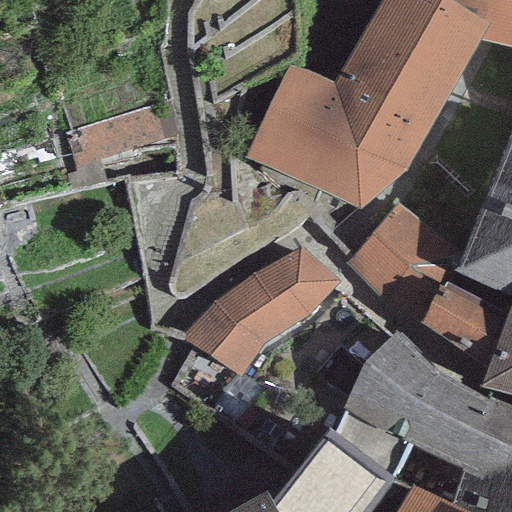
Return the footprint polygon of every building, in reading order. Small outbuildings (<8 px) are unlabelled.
[(443,0),(382,0),(330,85),(289,68),(243,152),(362,210),(404,170),(482,40),(487,24),(443,0)] [(511,0),(443,0),(487,24),(482,40),(511,48),(511,0)] [(169,102),(68,133),(77,171),(67,174),(72,192),(105,183),(99,159),(175,144),(169,102)] [(511,132),(463,249),(449,270),(511,299),(511,132)] [(463,249),(397,204),(345,265),(384,300),(419,325),(441,282),(449,270),(463,249)] [(339,282),(301,248),(215,301),(181,335),(239,377),(264,342),(339,282)] [(419,325),(486,369),(507,317),(441,282),(419,325)] [(486,369),(479,387),(511,395),(511,304),(507,317),(486,369)] [(434,371),(395,332),(365,363),(328,430),(393,479),(413,486),(467,511),(511,511),(511,408),(490,399),(486,402),(434,371)] [(371,511),(393,479),(328,430),(273,504),(276,511),(371,511)] [(467,511),(413,486),(396,511),(467,511)] [(267,493),(232,511),(276,511),(273,504),(267,493)]
